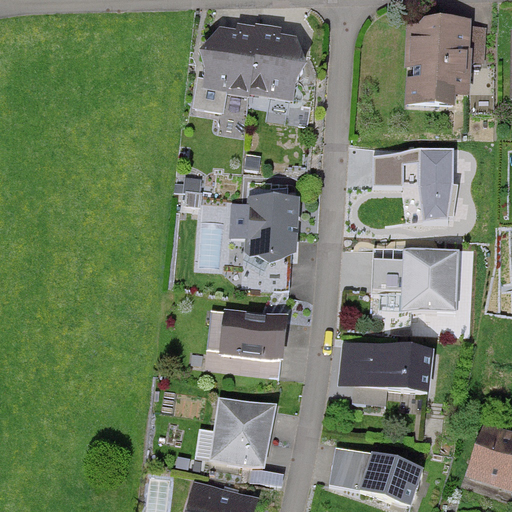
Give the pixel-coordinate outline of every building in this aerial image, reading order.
[(471,25),(472,18),(407,15),(404,67),(407,67),(405,103),(455,106),(456,94),(470,95),(471,61),(484,62),(486,26),(471,25)] [(205,68),(204,78),(198,77),(193,108),(224,113),(227,92),(249,97),(250,93),(260,24),(256,23),(255,25),(237,23),(236,28),(221,26),(199,48),(205,68)] [(282,26),(260,24),(250,93),(293,100),(297,76),(307,62),(297,36),(281,33),(282,26)] [(403,164),(420,162),(420,148),(399,153),(374,156),(374,185),(403,185),(403,164)] [(453,149),(420,148),(420,162),(419,186),(424,219),(448,218),(449,216),(453,184),(453,149)] [(261,156),(247,154),(245,169),(258,171),(261,156)] [(201,179),(185,177),(185,184),(176,184),(175,194),(186,194),(184,207),(201,208),(203,192),(200,192),(201,179)] [(458,184),(453,184),(449,216),(453,216),(458,184)] [(274,191),(248,196),(248,204),(231,204),(229,237),(245,237),(245,252),(251,256),(259,255),(269,263),(297,252),(300,196),(274,191)] [(459,250),(403,247),(403,250),(403,260),(373,259),(371,290),(401,291),(401,310),(457,312),(459,250)] [(373,248),(373,259),(403,260),(403,250),(373,248)] [(220,351),(220,353),(283,360),(288,315),(224,308),(224,312),(212,311),(208,350),(220,351)] [(433,348),(343,342),(339,385),(430,392),(433,348)] [(214,431),(210,461),(265,469),(277,404),(219,398),(214,431)] [(511,430),(484,421),(466,475),(511,490),(511,430)] [(196,459),(210,461),(214,431),(200,429),(196,459)] [(360,489),(371,453),(336,448),(329,485),(360,490),(360,489)] [(424,467),(372,451),(371,453),(360,489),(411,505),(424,467)] [(284,474),(252,469),(250,483),(282,487),(284,474)] [(194,481),(185,511),(255,511),(259,497),(194,481)]
